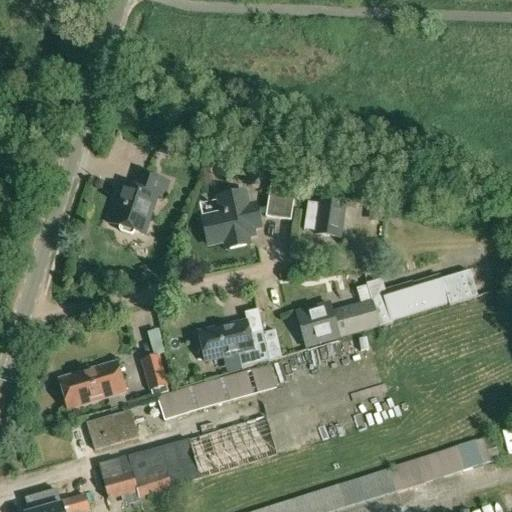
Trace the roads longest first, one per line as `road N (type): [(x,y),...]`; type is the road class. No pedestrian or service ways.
road 1 (unclassified): [(0,399),(119,0)]
road 2 (track): [(511,238),(370,246)]
